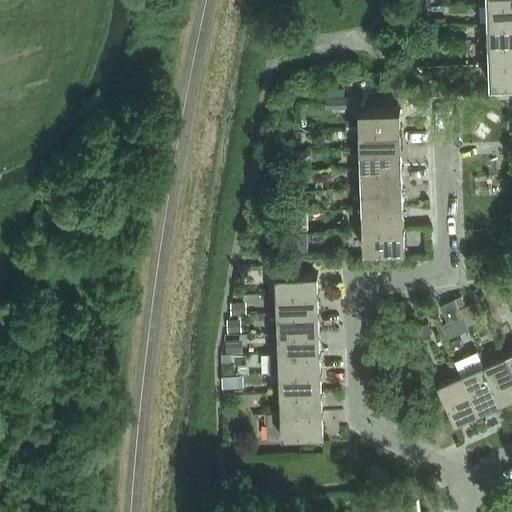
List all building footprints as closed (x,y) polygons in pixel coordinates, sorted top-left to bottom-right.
[(511,1),(488,2),(489,22),(511,21),(511,1)] [(450,3),(428,4),(429,15),(437,15),(437,13),(450,12),(450,3)] [(511,21),(489,22),(490,42),(511,40),(511,21)] [(511,40),(490,42),(491,62),(511,61),(511,40)] [(492,82),(511,81),(511,61),(491,62),(492,82)] [(442,69),(428,69),(428,81),(442,81),(442,69)] [(344,89),(324,90),(324,107),(345,107),(344,89)] [(361,129),(402,128),(402,106),(360,108),(361,129)] [(361,129),(362,149),(403,148),(402,128),(361,129)] [(299,145),(299,132),(286,132),(286,145),(299,145)] [(403,167),(403,148),(362,149),(362,169),(403,167)] [(291,152),(291,165),(301,165),(301,152),(300,152),(291,152)] [(362,169),(363,188),(404,187),(403,167),(362,169)] [(302,188),(301,172),(288,173),(289,189),(302,188)] [(405,207),(404,187),(363,188),(364,208),(405,207)] [(288,191),(288,205),(300,205),(300,191),(288,191)] [(364,208),(364,229),(405,227),(405,207),(364,208)] [(307,211),(292,212),(293,223),(307,222),(307,211)] [(365,249),(406,247),(405,227),(364,229),(365,249)] [(307,253),(306,232),(291,232),(292,253),(307,253)] [(278,272),(278,292),(320,291),(319,271),(278,272)] [(494,306),(509,299),(505,290),(490,297),(494,306)] [(278,292),(279,313),(321,312),(320,291),(278,292)] [(468,306),(463,296),(457,298),(461,309),(468,306)] [(466,318),(461,309),(457,298),(442,305),(447,315),(451,325),(466,318)] [(244,302),(229,302),(230,314),(244,314),(244,302)] [(468,306),(461,309),(466,318),(479,313),(475,303),(468,306)] [(279,313),(280,333),(321,332),(321,312),(279,313)] [(239,320),(226,321),(227,333),(239,332),(239,320)] [(430,322),(415,329),(420,338),(435,332),(430,322)] [(280,333),(280,353),(322,351),(321,332),(280,333)] [(226,334),(222,354),(241,354),(241,334),(226,334)] [(280,353),(281,372),(322,371),(322,351),(280,353)] [(511,365),(507,354),(485,364),(502,403),(511,398),(511,365)] [(236,361),(222,361),(223,374),(236,373),(236,361)] [(485,364),(462,374),(479,413),(502,403),(485,364)] [(281,372),(281,392),(323,391),(322,371),(281,372)] [(233,374),(233,387),(242,387),(242,374),(233,374)] [(439,384),(456,423),(479,413),(462,374),(439,384)] [(281,392),(282,411),(323,410),(323,391),(281,392)] [(284,432),(324,431),(323,410),(282,411),(268,412),(268,438),(285,438),(284,432)] [(373,495),(374,511),(416,511),(415,491),(373,495)]
